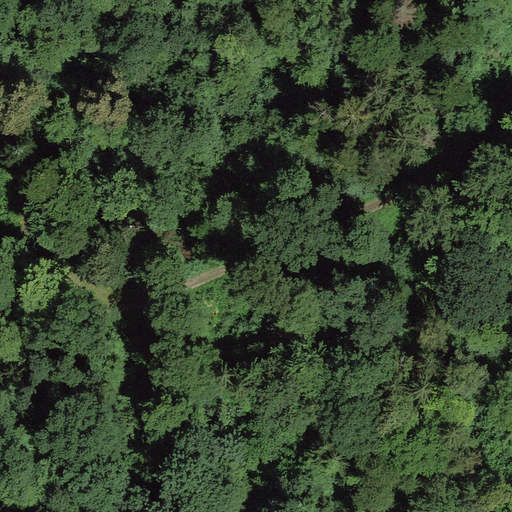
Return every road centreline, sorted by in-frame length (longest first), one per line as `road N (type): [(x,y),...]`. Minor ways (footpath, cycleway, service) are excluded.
road 1 (track): [(511,88),(447,155),(330,221),(0,357)]
road 2 (track): [(0,155),(94,313)]
